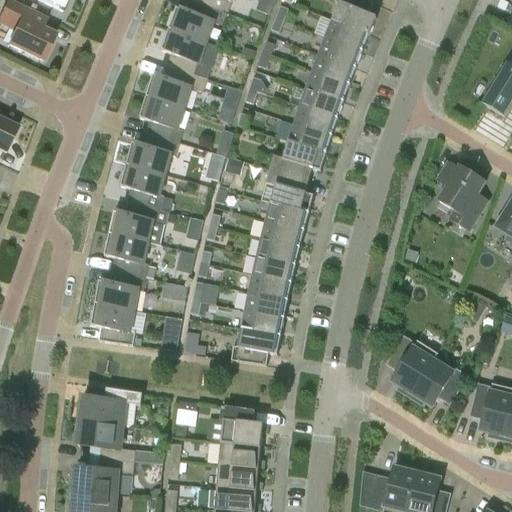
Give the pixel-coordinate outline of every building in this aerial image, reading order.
[(35,0),(63,13),(69,0),(35,0)] [(229,1),(233,3),(234,0),(192,0),(192,1),(224,14),(229,1)] [(370,37),(377,19),(369,16),(374,4),(364,0),(336,0),(335,4),(340,6),(333,22),(370,37)] [(37,14),(9,1),(0,19),(0,24),(16,32),(9,46),(43,63),(56,36),(32,25),(37,14)] [(207,44),(214,25),(219,27),(224,14),(192,1),(187,13),(178,10),(170,31),(207,44)] [(276,20),(285,23),(289,11),(281,8),(276,20)] [(285,23),(276,20),(272,32),(280,35),(285,23)] [(327,39),(363,54),(370,37),(333,22),(327,39)] [(220,49),(207,44),(170,31),(162,52),(172,56),(168,68),(209,81),(220,49)] [(320,56),(357,71),(363,54),(327,39),(320,56)] [(263,55),(271,58),(276,46),(267,43),(263,55)] [(245,50),(242,57),(254,61),(257,54),(245,50)] [(271,58),(263,55),(258,67),(267,70),(271,58)] [(313,74),(333,81),(351,88),(357,71),(320,56),(313,74)] [(511,109),(511,67),(508,65),(483,105),(506,120),(511,109)] [(147,99),(185,110),(191,90),(204,94),(209,81),(168,68),(164,80),(154,77),(147,99)] [(307,91),(345,104),(351,88),(333,81),(313,74),(307,91)] [(250,91),(259,94),(266,97),(268,91),(263,82),(254,79),(250,91)] [(259,94),(250,91),(246,103),(254,106),(259,94)] [(301,109),(321,116),(339,122),(345,104),(307,91),(301,109)] [(146,135),(180,145),(184,132),(179,130),(185,110),(147,99),(141,120),(150,123),(146,135)] [(223,109),(219,121),(232,125),(236,113),(223,109)] [(295,126),(333,139),(339,122),(321,116),(301,109),(295,126)] [(247,130),(251,118),(242,115),(238,127),(247,130)] [(0,151),(6,154),(18,130),(0,120),(0,151)] [(290,144),(327,156),(333,139),(295,126),(290,144)] [(127,167),(166,177),(171,157),(176,158),(180,145),(146,135),(143,148),(133,145),(127,167)] [(231,145),(221,142),(217,154),(227,157),(231,145)] [(271,172),(310,183),(313,171),(322,173),(327,156),(290,144),(284,161),(275,158),(271,172)] [(225,172),(237,175),(241,163),(229,159),(225,172)] [(470,233),(485,209),(475,203),(486,185),(461,168),(459,171),(449,164),(438,182),(448,188),(439,203),(455,213),(450,221),(470,233)] [(170,214),(173,201),(160,197),(166,177),(127,167),(122,188),(131,191),(128,203),(170,214)] [(262,201),(272,204),(272,205),(310,215),(315,197),(306,195),(310,183),(271,172),(262,201)] [(232,208),(235,197),(228,195),(228,193),(220,191),(216,204),(232,208)] [(175,225),(177,217),(170,215),(170,214),(128,203),(125,216),(115,214),(110,235),(149,244),(149,243),(160,246),(165,226),(167,227),(168,223),(175,225)] [(511,203),(496,229),(508,236),(505,241),(511,245),(511,203)] [(267,223),(305,233),(310,215),(272,205),(267,223)] [(210,228),(219,230),(222,218),(213,215),(210,228)] [(262,241),(284,246),(301,250),(305,233),(267,223),(262,241)] [(219,230),(210,228),(207,240),(215,243),(219,230)] [(113,272),(147,280),(150,266),(144,265),(149,244),(110,235),(105,258),(115,260),(113,272)] [(258,259),(297,268),(301,250),(284,246),(262,241),(258,259)] [(406,260),(416,263),(418,255),(408,251),(406,260)] [(201,265),(210,267),(213,254),(204,252),(201,265)] [(188,254),(184,273),(193,275),(197,256),(188,254)] [(254,277),(273,281),(293,285),(297,268),(258,259),(254,277)] [(210,267),(201,265),(198,278),(207,280),(210,267)] [(96,305),(135,312),(139,292),(144,293),(147,280),(113,272),(110,285),(100,283),(96,305)] [(250,295),(289,303),(293,285),(273,281),(254,277),(250,295)] [(193,302),(202,304),(205,291),(196,290),(193,302)] [(246,313),(265,317),(285,321),(289,303),(250,295),(246,313)] [(208,306),(202,304),(193,302),(191,315),(205,318),(208,306)] [(135,312),(96,305),(92,327),(102,329),(100,343),(134,348),(136,338),(137,334),(131,333),(135,312)] [(243,331),(282,339),(285,321),(265,317),(246,313),(243,331)] [(511,318),(506,317),(500,332),(511,336),(511,318)] [(162,352),(178,354),(183,321),(167,318),(162,352)] [(234,348),(232,363),(267,368),(269,355),(278,357),(282,339),(243,331),(240,348),(234,348)] [(405,340),(388,366),(399,373),(392,384),(400,389),(398,392),(410,400),(434,363),(438,356),(417,343),(415,346),(405,340)] [(433,409),(439,399),(450,406),(467,379),(456,372),(453,375),(434,363),(410,400),(423,408),(425,404),(433,409)] [(479,387),(471,418),(483,421),(480,433),(489,435),(488,439),(503,442),(511,404),(511,391),(492,386),(491,390),(479,387)] [(142,407),(143,396),(107,390),(106,403),(85,400),(84,403),(80,403),(77,423),(123,428),(129,429),(134,426),(136,407),(142,407)] [(196,404),(176,401),(175,411),(196,413),(196,404)] [(511,404),(503,442),(511,444),(511,404)] [(222,408),(220,422),(224,422),(222,445),(262,449),(263,435),(266,435),(267,427),(254,425),(255,413),(222,408)] [(99,461),(135,464),(136,452),(121,451),(123,428),(77,423),(75,443),(80,443),(79,446),(100,449),(99,461)] [(177,426),(176,437),(187,438),(189,427),(177,426)] [(219,467),(259,471),(262,449),(222,445),(219,467)] [(170,462),(181,463),(183,447),(172,446),(170,462)] [(71,494),(121,497),(122,475),(134,476),(135,464),(99,461),(98,472),(77,471),(77,474),(72,473),(71,494)] [(169,479),(179,480),(180,475),(186,476),(187,465),(181,464),(181,463),(170,462),(169,479)] [(206,485),(217,486),(219,467),(208,466),(206,485)] [(217,490),(257,493),(259,471),(219,467),(217,490)] [(381,511),(408,511),(418,472),(404,468),(403,472),(394,470),(391,482),(379,479),(371,509),(381,511)] [(446,511),(450,497),(438,493),(440,481),(431,479),(432,475),(418,472),(408,511),(446,511)] [(160,500),(161,491),(155,490),(151,493),(151,500),(160,500)] [(211,492),(209,509),(216,509),(215,511),(256,511),(257,493),(217,490),(217,492),(211,492)] [(167,509),(177,509),(178,492),(168,492),(167,509)] [(119,511),(121,497),(71,494),(69,511),(119,511)]
